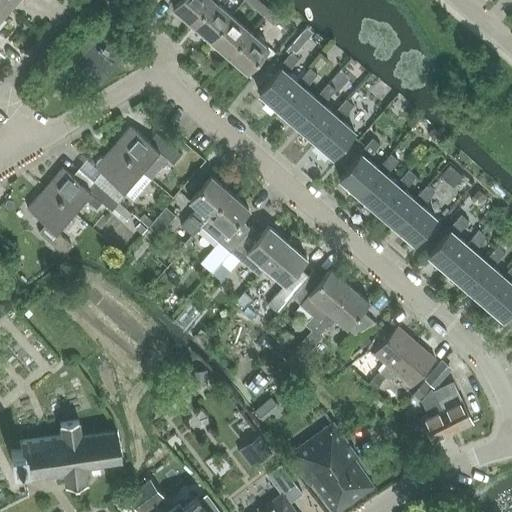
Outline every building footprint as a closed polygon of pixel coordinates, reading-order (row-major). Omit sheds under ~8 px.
[(0,0),(0,21),(11,8),(1,0),(0,0)] [(1,0),(11,8),(18,0),(1,0)] [(178,0),(172,8),(191,23),(211,0),(178,0)] [(231,14),(214,0),(211,0),(191,23),(209,39),(231,14)] [(268,7),(259,0),(243,0),(262,15),(268,7)] [(280,17),(268,7),(262,15),(274,25),(280,17)] [(249,30),(231,14),(209,39),(228,55),(249,30)] [(247,72),(269,46),(249,30),(228,55),(247,72)] [(296,81),(308,67),(291,51),(279,66),(280,67),(259,92),(277,108),(299,83),(296,81)] [(317,99),(315,97),(304,87),(316,73),(309,66),(308,67),(296,81),(299,83),(277,108),(295,124),(317,99)] [(335,114),(333,112),(323,103),(335,89),(327,83),(315,97),(317,99),(295,124),(313,139),(335,114)] [(341,119),(353,105),(345,98),(333,112),(335,114),(313,139),(332,156),(354,130),(341,119)] [(113,146),(142,170),(152,179),(169,159),(174,164),(182,155),(157,134),(150,142),(131,125),(113,146)] [(356,148),(361,152),(339,178),(358,194),(380,169),(368,158),(380,143),(374,137),(367,144),(362,140),(356,148)] [(152,179),(142,170),(113,146),(96,166),(87,158),(80,167),(120,201),(127,193),(134,199),(152,179)] [(398,184),(396,183),(387,174),(399,159),(393,154),(380,169),(358,194),(376,209),(398,184)] [(62,166),(44,187),(73,212),(84,198),(96,208),(102,201),(124,221),(132,213),(119,202),(120,201),(80,167),(73,175),(62,166)] [(405,190),(417,176),(409,169),(396,183),(398,184),(376,209),(394,225),(415,199),(405,190)] [(199,227),(230,192),(212,176),(191,201),(198,207),(181,226),(193,236),(200,228),(199,227)] [(412,241),(434,215),(423,206),(436,192),(427,185),(415,199),(394,225),(412,241)] [(73,212),(44,187),(26,207),(45,224),(38,231),(63,253),(71,244),(56,231),(73,212)] [(227,233),(249,208),(230,192),(199,227),(200,228),(207,234),(217,223),(227,233)] [(166,206),(152,222),(149,226),(143,234),(144,235),(152,242),(160,235),(177,215),(166,206)] [(447,271),(469,245),(468,244),(458,236),(470,221),(462,215),(450,229),(428,255),(447,271)] [(265,266),(287,241),(268,225),(261,233),(252,226),(230,251),(258,275),(265,266)] [(465,287),(487,261),(485,259),(476,251),(488,237),(480,230),(468,244),(469,245),(447,271),(465,287)] [(42,251),(49,241),(36,233),(29,244),(42,251)] [(300,267),(307,258),(287,241),(265,266),(285,283),(268,304),(277,311),(292,293),(309,275),(300,267)] [(482,302),(505,276),(503,275),(494,267),(505,253),(497,246),(485,259),(487,261),(465,287),(482,302)] [(215,249),(197,269),(207,278),(225,258),(215,249)] [(501,318),(511,305),(511,282),(511,283),(511,282),(511,265),(503,275),(505,276),(482,302),(501,318)] [(311,329),(327,310),(350,284),(331,268),(323,277),(314,269),(309,275),(292,293),(302,301),(301,302),(314,314),(304,324),(311,329)] [(327,310),(311,329),(296,347),(306,356),(323,335),(320,333),(325,327),(328,328),(336,318),(354,334),(375,322),(361,310),(369,301),(350,284),(327,310)] [(245,291),(235,301),(243,307),(251,297),(245,291)] [(380,371),(386,376),(416,342),(396,325),(374,351),(387,363),(380,371)] [(256,348),(267,336),(259,329),(248,341),(256,348)] [(412,385),(435,359),(416,342),(386,376),(392,381),(399,373),(412,385)] [(442,360),(425,379),(436,388),(452,368),(442,360)] [(424,381),(413,394),(421,401),(432,388),(424,381)] [(433,391),(438,400),(452,433),(473,423),(454,382),(433,391)] [(452,433),(438,400),(433,391),(432,390),(423,400),(429,412),(420,417),(432,442),(452,433)] [(86,465),(122,459),(118,429),(81,435),(78,420),(60,422),(61,433),(20,439),(21,449),(11,450),(13,464),(23,463),(25,476),(63,470),(65,481),(88,477),(86,465)] [(334,511),(373,484),(354,457),(357,455),(333,421),(287,454),(309,484),(312,482),(334,511)] [(239,449),(252,467),(273,451),(260,434),(239,449)] [(266,473),(280,492),(254,511),(297,511),(289,501),(302,491),(280,463),(266,473)] [(149,480),(129,495),(141,511),(161,496),(149,480)] [(208,511),(197,497),(182,508),(179,503),(167,511),(208,511)]
